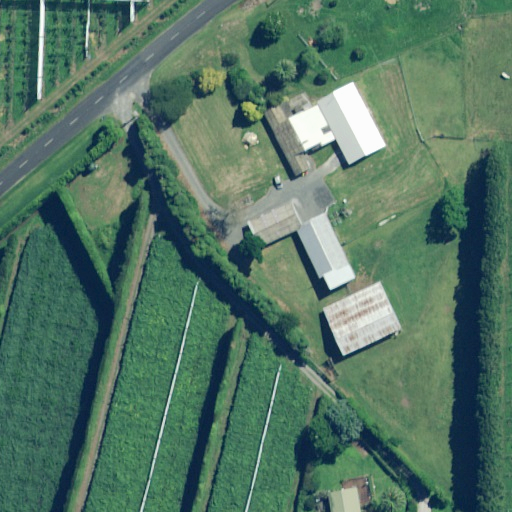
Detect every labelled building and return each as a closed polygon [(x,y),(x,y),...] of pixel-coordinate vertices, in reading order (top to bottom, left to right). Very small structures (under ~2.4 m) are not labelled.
[(293,115),(285,100),(263,111),(297,177),(313,168),(305,152),(335,137),(318,103),(293,115)] [(331,287),(355,276),(324,211),(299,223),(301,226),(296,229),(319,276),(325,274),(331,287)] [(261,229),(267,242),(300,226),(294,213),(261,229)] [(402,327),(380,282),(323,308),(345,354),(402,327)] [(360,511),(360,505),(356,486),(344,488),(328,491),(331,511),(360,511)]
